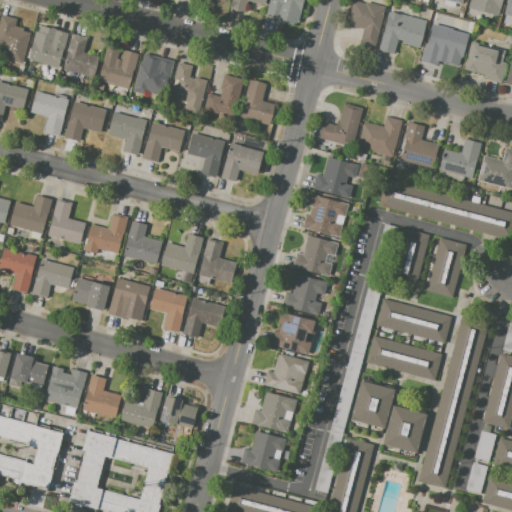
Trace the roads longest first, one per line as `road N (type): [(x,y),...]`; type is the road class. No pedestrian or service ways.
road 1 (tertiary): [(330,0),(190,511)]
road 2 (tertiary): [(511,118),(64,0)]
road 3 (residential): [(0,151),(271,222)]
road 4 (residential): [(229,382),(0,318)]
